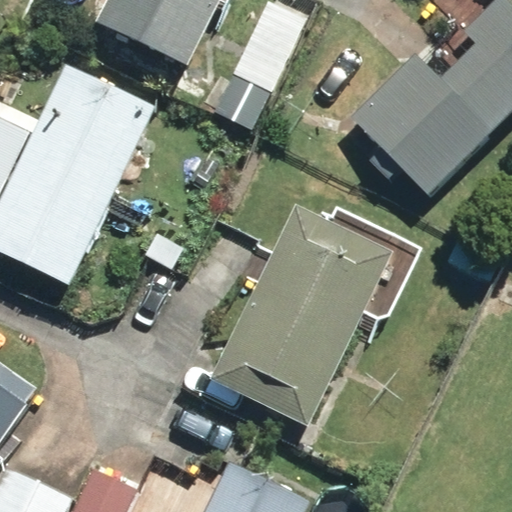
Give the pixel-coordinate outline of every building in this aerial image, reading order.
[(118,0),(102,33),(196,80),(236,0),(118,0)] [(256,132),(304,22),(267,6),(219,116),(256,132)] [(409,180),(436,207),(511,134),(511,8),(511,9),(474,45),(487,57),(450,94),(424,66),(360,129),(389,159),(377,171),(397,192),(409,180)] [(0,227),(0,260),(77,297),(163,120),(72,77),(0,227)] [(218,390),(316,439),(401,264),(304,217),(218,390)] [(0,485),(10,472),(1,466),(45,405),(0,372),(0,485)] [(83,511),(139,511),(148,494),(102,471),(83,511)] [(0,497),(0,511),(75,511),(78,507),(11,475),(0,497)] [(309,511),(237,477),(219,511),(309,511)]
